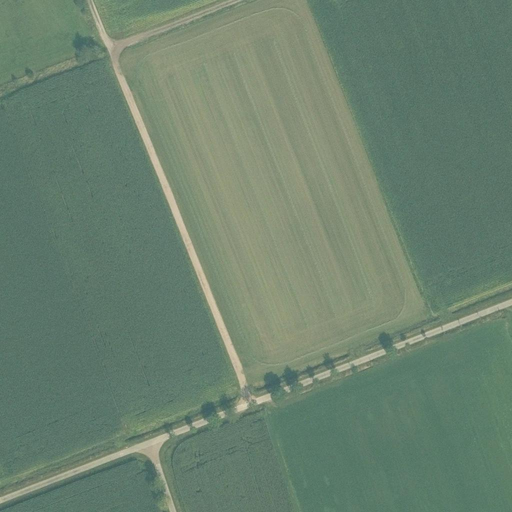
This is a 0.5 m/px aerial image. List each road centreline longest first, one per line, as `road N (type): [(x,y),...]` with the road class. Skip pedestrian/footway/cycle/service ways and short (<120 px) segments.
road 1 (unclassified): [(149,446),(511,302)]
road 2 (track): [(109,48),(250,402)]
road 3 (unclassified): [(0,503),(149,446)]
road 4 (track): [(109,48),(234,0)]
